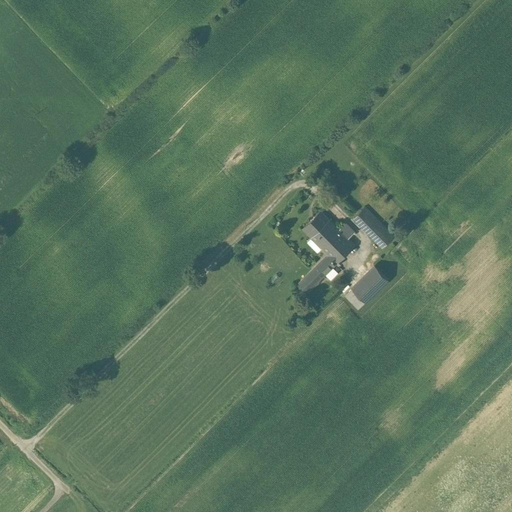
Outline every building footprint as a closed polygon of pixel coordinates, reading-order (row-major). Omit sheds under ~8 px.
[(364,207),(353,218),(382,247),(394,236),(364,207)] [(321,210),(302,228),(328,255),(336,263),(355,245),(348,238),(339,229),(321,210)] [(346,223),(339,229),(348,238),(355,232),(346,223)] [(336,263),(328,255),(299,283),(308,292),(318,282),(317,281),(336,263)] [(352,288),(366,302),(389,280),(375,265),(352,288)] [(366,302),(352,288),(345,295),(359,309),(366,302)]
